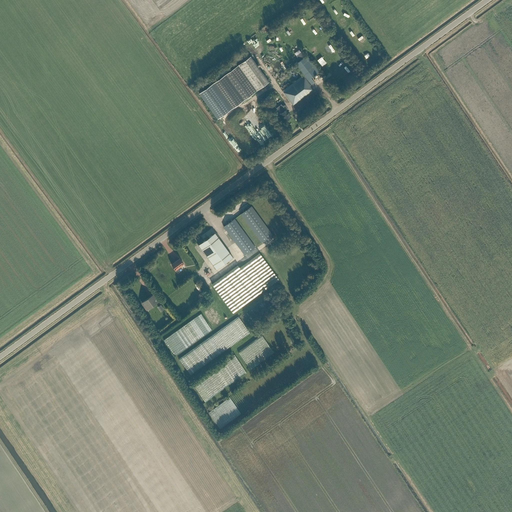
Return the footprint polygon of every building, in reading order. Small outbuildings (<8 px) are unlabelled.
[(298,58),(295,60),(297,63),(305,57),(301,52),(296,56),(298,58)] [(302,76),(310,86),(311,85),(310,85),(314,82),(311,78),(319,71),(307,55),(305,57),(297,63),(296,63),(299,67),(296,69),(301,76),(302,76)] [(213,83),(199,94),(217,119),(231,109),(268,82),(249,56),(213,83)] [(313,90),(310,86),(302,76),(301,76),(282,90),(292,105),(313,90)] [(281,104),(276,108),(285,121),(290,117),(285,110),(287,108),(285,105),(283,107),(281,104)] [(251,206),(240,214),(261,243),(272,234),(251,206)] [(235,218),(223,227),(226,231),(224,232),(225,234),(228,233),(244,255),(255,247),(235,218)] [(214,233),(198,245),(216,269),(232,257),(214,233)] [(240,268),(238,265),(212,284),(233,312),(278,279),(260,253),(240,268)] [(176,258),(170,263),(174,268),(182,262),(178,257),(176,258)] [(149,297),(141,303),(145,309),(153,303),(154,304),(158,302),(153,296),(150,298),(149,297)] [(168,325),(173,322),(176,320),(175,317),(167,323),(168,325)]
